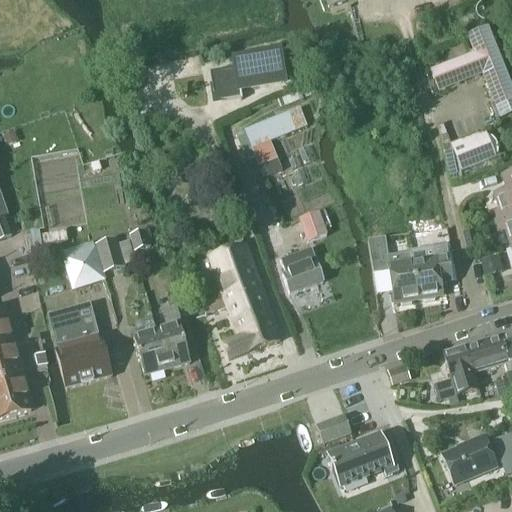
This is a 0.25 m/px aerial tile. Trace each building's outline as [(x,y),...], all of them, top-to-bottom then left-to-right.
[(325,0),(328,9),(357,0),(325,0)] [(511,91),(498,56),(487,29),(468,37),(475,55),(431,73),(439,93),(483,75),(496,109),(511,102),(511,91)] [(71,36),(37,48),(42,61),(75,49),(71,36)] [(85,43),(75,47),(79,58),(89,54),(85,43)] [(235,70),(209,74),(213,96),(220,95),(221,103),(221,105),(240,102),(242,101),(240,91),(283,84),(279,55),(277,55),(278,56),(236,64),(235,58),(233,58),(235,70)] [(246,136),(237,139),(246,161),(255,158),(263,180),(282,172),(270,143),(307,128),(300,110),(244,132),(246,136)] [(14,133),(2,137),(6,146),(7,146),(8,147),(18,144),(14,133)] [(490,166),(492,169),(500,166),(496,156),(491,158),(482,136),(449,149),(450,154),(441,156),(446,183),(456,181),(490,166)] [(493,214),(496,224),(511,219),(511,174),(501,178),(505,193),(495,197),(499,212),(493,214)] [(319,215),(298,222),(306,245),(327,238),(319,215)] [(511,247),(511,219),(496,224),(499,234),(506,232),(511,248),(511,247)] [(5,220),(0,222),(0,243),(11,239),(5,220)] [(466,251),(477,248),(473,232),(462,235),(466,251)] [(134,254),(151,249),(146,233),(129,238),(134,254)] [(418,302),(412,264),(411,255),(387,259),(384,240),(367,243),(372,277),(388,274),(393,306),(398,305),(401,307),(411,305),(413,302),(418,302)] [(96,251),(95,251),(103,276),(104,276),(124,270),(124,268),(135,264),(129,243),(118,247),(116,241),(95,248),(96,251)] [(72,294),(106,283),(104,276),(103,276),(95,251),(93,244),(61,253),(64,261),(62,261),(72,294)] [(228,363),(280,344),(245,247),(209,260),(223,301),(202,307),(205,316),(226,309),(237,339),(221,345),(228,363)] [(435,260),(412,264),(418,302),(421,301),(424,303),(434,302),(436,299),(441,298),(439,287),(453,285),(451,276),(448,258),(446,247),(433,250),(435,260)] [(290,297),(324,285),(312,251),(281,262),(286,275),(282,276),(290,297)] [(498,257),(480,262),(484,279),(503,274),(498,257)] [(175,328),(156,333),(167,372),(191,366),(181,332),(188,330),(179,297),(167,300),(175,328)] [(111,379),(100,339),(99,339),(90,306),(47,318),(56,351),(55,351),(66,391),(111,379)] [(0,348),(12,345),(2,311),(0,311),(0,348)] [(144,379),(167,372),(156,333),(133,340),(144,379)] [(511,333),(498,338),(506,366),(504,367),(506,375),(511,373),(511,333)] [(474,375),(504,367),(506,366),(498,338),(466,347),(474,375)] [(0,385),(21,379),(12,345),(0,348),(0,385)] [(451,383),(434,389),(438,405),(448,402),(451,409),(458,407),(456,399),(479,392),(474,375),(466,347),(442,355),(451,383)] [(34,357),(38,368),(47,366),(44,354),(34,357)] [(405,368),(388,374),(392,388),(410,382),(410,381),(405,368)] [(0,385),(0,421),(31,413),(21,379),(0,385)] [(511,397),(511,394),(511,391),(508,381),(494,385),(499,402),(511,397)] [(323,448),(351,436),(344,418),(316,429),(323,448)] [(511,447),(506,434),(492,441),(499,459),(511,453),(511,447)] [(380,435),(325,457),(339,492),(383,475),(385,480),(399,475),(392,447),(391,448),(385,450),(381,439),(380,435)] [(496,469),(483,440),(441,458),(454,488),(496,469)]
